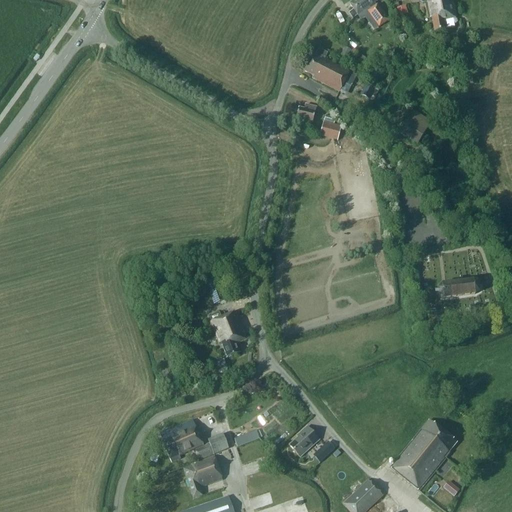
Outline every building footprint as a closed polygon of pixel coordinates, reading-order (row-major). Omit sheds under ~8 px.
[(380,0),(355,0),(349,4),(353,10),(349,13),(353,19),(370,7),(372,10),(367,13),(378,28),(389,21),(378,6),(377,7),(376,5),(381,1),(380,0)] [(422,4),(426,3),(429,18),(432,17),(434,31),(445,29),(443,21),(456,19),(452,0),(418,0),(418,1),(422,4)] [(397,9),(400,16),(407,14),(405,6),(397,9)] [(340,56),(346,59),(350,51),(345,48),(340,56)] [(352,86),(357,76),(324,59),(327,54),(318,49),(314,57),(311,55),(303,71),(313,76),(311,78),(339,92),(344,82),(352,86)] [(380,78),(371,74),(360,95),(369,100),(380,78)] [(304,110),(298,109),(296,119),(312,123),(316,108),(305,105),(304,110)] [(396,133),(417,146),(431,122),(410,109),(396,133)] [(325,116),(324,121),(333,124),(335,118),(325,116)] [(323,123),(320,134),(338,139),(341,127),(323,123)] [(215,305),(225,301),(218,278),(207,282),(215,305)] [(475,294),(479,292),(480,288),(480,285),(478,282),(474,281),(442,284),(437,290),(437,291),(438,294),(438,295),(443,299),(475,294)] [(211,322),(210,323),(218,343),(222,343),(228,358),(239,354),(236,345),(246,340),(235,313),(221,318),(219,314),(213,316),(211,317),(211,318),(211,321),(211,322)] [(228,373),(223,360),(210,365),(215,378),(228,373)] [(190,422),(202,416),(201,414),(188,419),(189,422),(190,422)] [(449,453),(448,452),(456,443),(428,421),(390,468),(419,491),(449,453)] [(159,434),(162,441),(161,441),(171,464),(180,460),(179,457),(192,451),(197,461),(213,455),(213,454),(223,450),(218,437),(207,441),(209,444),(203,446),(193,423),(191,424),(190,422),(189,422),(170,430),(170,429),(159,434)] [(289,446),(300,458),(319,440),(306,427),(296,437),(297,438),(289,446)] [(234,440),(237,448),(259,439),(256,431),(234,440)] [(318,451),(325,459),(335,450),(327,442),(318,451)] [(202,496),(199,489),(222,480),(213,456),(190,465),(191,467),(183,470),(193,499),(202,496)] [(342,505),(348,511),(365,511),(382,496),(367,481),(362,486),(357,481),(349,488),(354,493),(342,505)] [(454,487),(448,493),(454,498),(459,491),(454,487)] [(232,511),(228,497),(224,499),(184,511),(232,511)]
